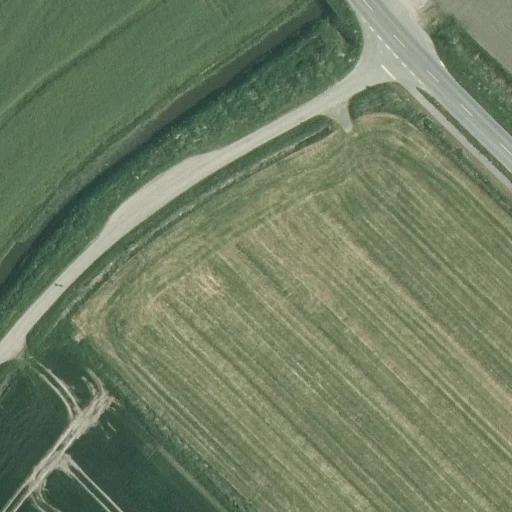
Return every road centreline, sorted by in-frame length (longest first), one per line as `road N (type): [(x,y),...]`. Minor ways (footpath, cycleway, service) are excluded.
road 1 (residential): [(406,51),(109,238),(0,362)]
road 2 (secondary): [(406,51),(511,158)]
